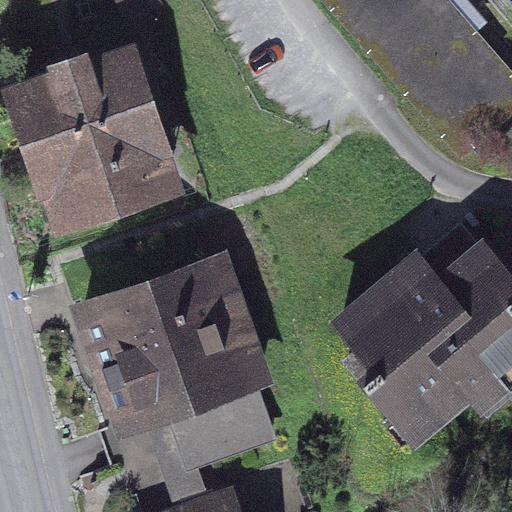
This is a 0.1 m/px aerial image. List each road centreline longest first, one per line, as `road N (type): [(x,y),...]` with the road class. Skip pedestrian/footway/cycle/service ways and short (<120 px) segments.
road 1 (residential): [(511,199),(431,177),(285,30),(273,0)]
road 2 (residential): [(30,511),(0,377)]
